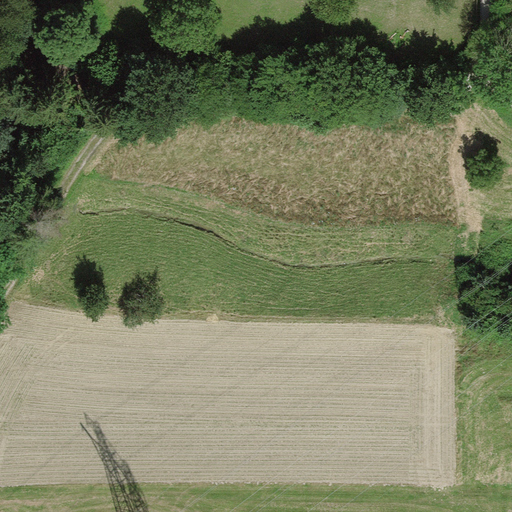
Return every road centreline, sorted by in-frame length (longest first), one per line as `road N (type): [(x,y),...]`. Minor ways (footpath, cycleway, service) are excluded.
road 1 (track): [(0,296),(86,149),(139,99),(478,84)]
road 2 (track): [(0,491),(511,492)]
road 3 (track): [(0,36),(75,90),(139,99)]
road 4 (track): [(489,0),(478,84),(511,97)]
